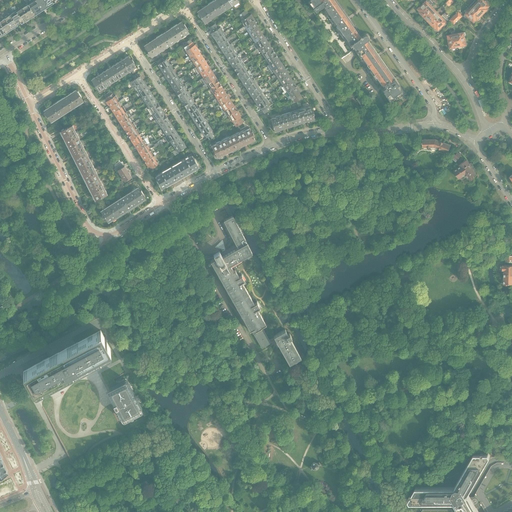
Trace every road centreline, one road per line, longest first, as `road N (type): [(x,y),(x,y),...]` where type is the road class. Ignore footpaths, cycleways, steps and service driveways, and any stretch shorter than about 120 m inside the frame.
road 1 (residential): [(161,203),(113,234),(93,231),(30,105)]
road 2 (residential): [(184,6),(270,145)]
road 3 (residential): [(215,172),(130,41)]
road 4 (residential): [(79,74),(161,203)]
road 5 (residential): [(255,0),(335,129)]
road 6 (residential): [(359,0),(439,123)]
